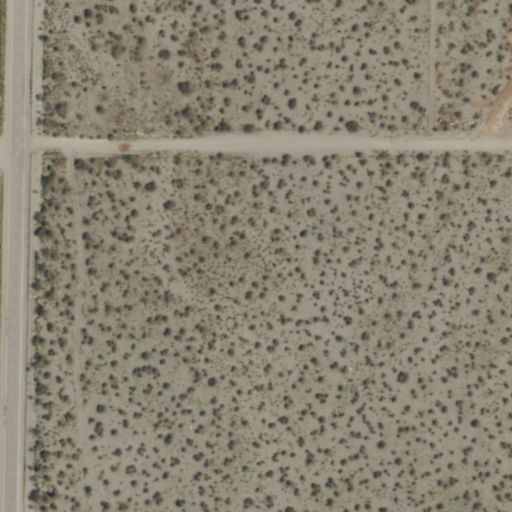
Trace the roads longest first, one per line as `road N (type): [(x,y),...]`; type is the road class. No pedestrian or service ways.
road 1 (residential): [(511,144),(7,149)]
road 2 (tertiary): [(0,473),(11,0)]
